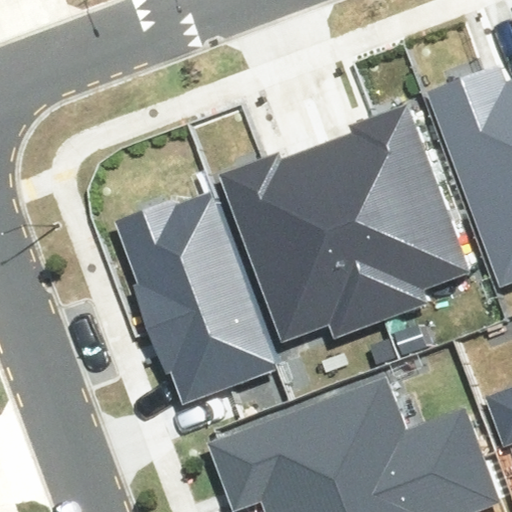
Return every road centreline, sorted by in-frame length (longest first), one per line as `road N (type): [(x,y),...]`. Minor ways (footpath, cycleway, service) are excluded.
road 1 (residential): [(0,278),(84,511)]
road 2 (residential): [(0,57),(161,0)]
